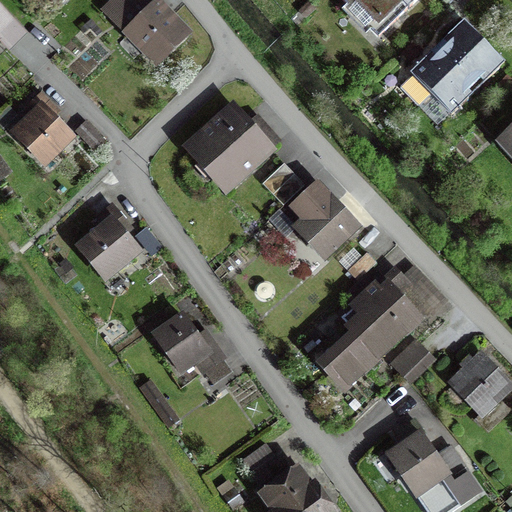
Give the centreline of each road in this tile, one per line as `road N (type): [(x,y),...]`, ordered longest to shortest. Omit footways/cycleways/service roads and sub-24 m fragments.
road 1 (residential): [(372,511),(120,160),(236,52)]
road 2 (residential): [(236,52),(511,345)]
road 3 (track): [(0,356),(106,511)]
